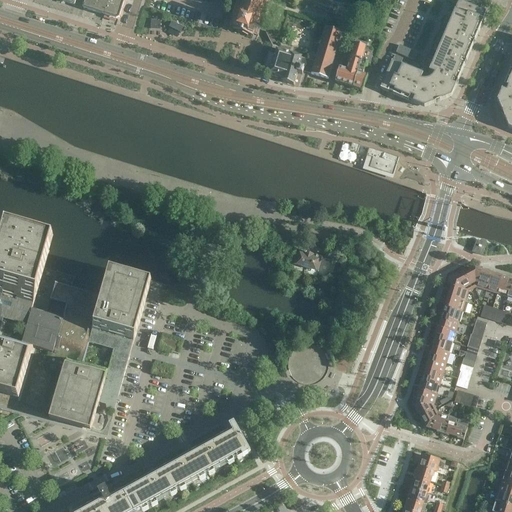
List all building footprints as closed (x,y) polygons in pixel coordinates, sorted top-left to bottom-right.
[(85,0),(84,9),(94,13),(98,0),(85,0)] [(98,0),(94,13),(104,16),(109,0),(98,0)] [(109,0),(104,16),(116,20),(117,19),(119,19),(124,0),(109,0)] [(266,33),(269,40),(273,38),(269,29),(261,27),(262,25),(264,25),(266,19),(264,19),(268,8),(270,0),(239,0),(236,9),(234,8),(232,14),(234,15),(230,27),(234,29),(233,30),(238,32),(238,33),(248,37),(248,35),(253,37),(253,36),(258,37),(260,31),(266,33)] [(455,12),(483,24),(487,13),(480,10),(484,0),(445,0),(446,0),(451,2),(458,5),(455,12)] [(447,32),(475,43),(483,24),(455,12),(452,19),(445,16),(443,23),(449,26),(447,32)] [(315,62),(307,60),(303,72),(307,73),(328,80),(342,33),(336,31),(331,30),(325,28),(315,62)] [(150,40),(158,43),(161,35),(153,32),(150,40)] [(438,52),(466,64),(475,43),(447,32),(444,39),(437,36),(434,43),(441,45),(438,52)] [(181,40),(169,36),(168,42),(179,45),(181,40)] [(273,38),(269,40),(273,47),(271,55),(269,55),(265,68),(271,69),(269,75),(283,79),(282,83),(294,86),(297,74),(302,75),(303,72),(307,60),(277,51),(278,49),(273,38)] [(336,83),(363,91),(365,85),(368,77),(367,77),(362,76),(365,65),(369,67),(372,58),(370,57),(372,51),(365,49),(367,45),(356,42),(354,46),(352,45),(349,52),(352,53),(347,71),(340,69),(336,83)] [(396,54),(414,61),(417,54),(399,46),(396,54)] [(432,66),(430,71),(458,82),(466,64),(438,52),(435,59),(429,56),(426,63),(432,66)] [(394,95),(405,67),(400,66),(403,59),(395,55),(381,89),(389,93),(394,95)] [(408,101),(411,102),(421,74),(416,72),(419,66),(412,63),(410,69),(405,67),(394,95),(408,101)] [(428,76),(427,76),(438,103),(451,98),(458,82),(430,71),(428,76)] [(411,102),(415,104),(425,108),(438,103),(427,76),(425,76),(421,74),(411,102)] [(502,113),(504,117),(511,113),(511,89),(504,86),(501,93),(501,98),(501,100),(501,101),(501,103),(501,104),(502,109),(502,113)] [(350,152),(357,154),(359,146),(355,145),(353,144),(352,146),(350,151),(350,152)] [(357,154),(366,157),(369,149),(359,146),(357,154)] [(399,159),(369,149),(366,157),(363,167),(393,176),(397,163),(399,159)] [(400,159),(399,159),(397,163),(393,176),(363,167),(362,170),(393,180),(399,162),(400,159)] [(7,239),(0,263),(0,393),(1,394),(3,394),(19,399),(29,364),(63,373),(51,414),(50,419),(91,431),(93,426),(99,403),(106,405),(107,410),(113,412),(114,413),(125,375),(132,350),(135,341),(138,328),(148,292),(150,288),(152,281),(110,269),(102,297),(71,289),(71,291),(66,307),(63,316),(33,307),(49,251),(7,239)] [(474,252),(481,255),(486,245),(486,244),(485,244),(485,243),(484,242),(483,242),(481,242),(480,243),(478,242),(474,252)] [(295,265),(319,272),(323,259),(299,251),(295,265)] [(332,262),(328,273),(336,275),(339,264),(338,264),(332,262)] [(475,270),(468,274),(476,289),(482,272),(475,270)] [(462,277),(460,278),(469,293),(476,289),(468,274),(467,275),(466,272),(461,275),(462,277)] [(482,272),(476,289),(486,292),(492,274),(486,272),(485,273),(482,272)] [(492,274),(486,292),(497,295),(502,279),(497,278),(498,276),(492,274)] [(454,282),(452,288),(469,293),(460,278),(454,282)] [(502,279),(497,295),(507,298),(511,282),(511,280),(507,278),(506,280),(502,279)] [(449,292),(447,298),(465,303),(469,293),(452,288),(450,292),(449,292)] [(447,304),(446,309),(462,314),(465,315),(468,304),(465,303),(447,298),(445,304),(447,304)] [(488,320),(511,327),(511,314),(484,306),(480,318),(488,320)] [(443,313),(441,319),(459,324),(462,314),(446,309),(445,313),(443,313)] [(441,325),(439,330),(456,335),(459,324),(441,319),(439,325),(441,325)] [(486,328),(475,325),(472,335),(482,339),(486,328)] [(436,333),(435,339),(453,345),(456,335),(439,330),(438,334),(436,333)] [(468,348),(478,351),(482,339),(472,335),(471,335),(467,348),(468,348)] [(182,341),(163,336),(159,350),(170,353),(172,353),(173,354),(178,355),(182,341)] [(435,346),(433,350),(450,355),(453,345),(435,339),(433,345),(435,346)] [(494,348),(501,350),(502,346),(502,345),(503,344),(496,341),(494,348)] [(468,348),(464,359),(475,363),(478,351),(468,348)] [(430,354),(428,360),(446,366),(450,355),(433,350),(432,355),(430,354)] [(461,372),(471,376),(475,363),(464,359),(460,372),(461,372)] [(428,366),(427,371),(443,376),(446,366),(428,360),(426,366),(428,366)] [(154,366),(152,373),(171,379),(173,371),(162,368),(160,368),(159,367),(154,366)] [(424,375),(422,381),(440,386),(443,376),(427,371),(426,375),(424,375)] [(461,372),(457,383),(468,387),(471,376),(461,372)] [(422,387),(421,392),(437,397),(440,386),(422,381),(420,387),(422,387)] [(416,401),(417,402),(434,406),(437,397),(421,392),(419,396),(417,395),(416,401)] [(473,409),(475,410),(479,398),(458,392),(454,403),(473,409)] [(415,408),(421,419),(436,411),(434,407),(434,406),(417,402),(415,408)] [(426,429),(433,431),(438,415),(436,411),(421,419),(426,429)] [(437,434),(443,436),(448,418),(438,415),(433,431),(437,433),(437,434)] [(449,436),(454,437),(459,421),(448,418),(443,436),(449,438),(449,436)] [(459,421),(454,437),(458,438),(457,440),(463,442),(469,424),(459,421)] [(139,511),(242,455),(244,458),(251,454),(235,424),(230,426),(233,432),(234,434),(112,501),(111,500),(111,499),(109,496),(105,490),(93,497),(94,499),(97,504),(98,506),(86,511),(139,511)] [(419,462),(417,468),(433,473),(436,474),(438,468),(443,470),(445,466),(439,462),(422,456),(420,463),(419,462)] [(416,474),(415,479),(430,484),(433,473),(417,468),(415,473),(416,474)] [(511,474),(505,472),(502,482),(511,485),(511,474)] [(412,483),(410,489),(426,495),(426,494),(430,484),(415,479),(413,484),(412,483)] [(511,485),(502,482),(499,493),(511,496),(511,485)] [(409,496),(407,501),(426,507),(427,506),(427,505),(430,495),(426,494),(426,495),(410,489),(408,495),(409,496)] [(511,496),(499,493),(496,503),(511,508),(511,496)] [(405,505),(403,511),(405,511),(420,511),(421,511),(425,511),(426,507),(407,501),(406,506),(405,505)] [(511,511),(511,508),(496,503),(493,511),(511,511)]
